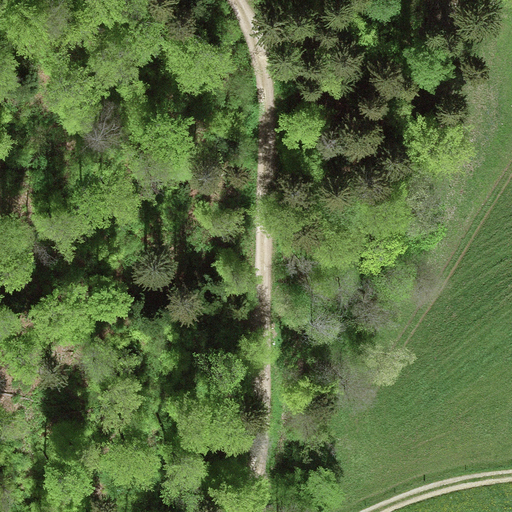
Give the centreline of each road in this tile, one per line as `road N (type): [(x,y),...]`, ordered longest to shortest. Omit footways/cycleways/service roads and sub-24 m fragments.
road 1 (track): [(247,511),(268,109),(259,48),(236,0)]
road 2 (track): [(367,511),(511,476)]
